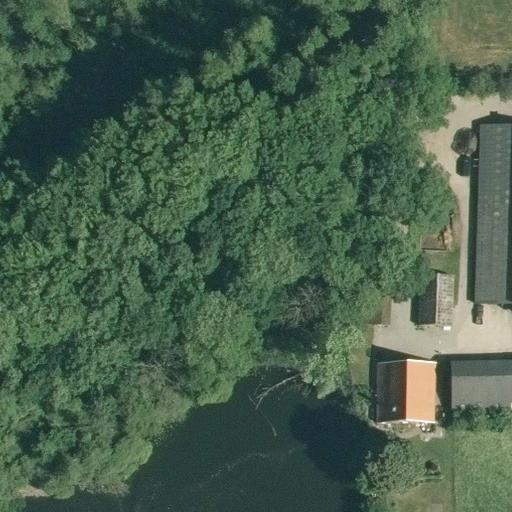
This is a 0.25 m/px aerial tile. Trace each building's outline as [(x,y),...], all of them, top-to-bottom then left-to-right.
[(474,305),(511,305),(511,129),(479,129),(474,305)] [(361,325),(390,326),(391,275),(363,274),(361,325)] [(417,326),(451,328),(453,277),(420,276),(417,326)] [(511,361),(450,363),(450,413),(511,411),(511,361)] [(377,423),(433,424),(434,365),(378,365),(377,423)]
